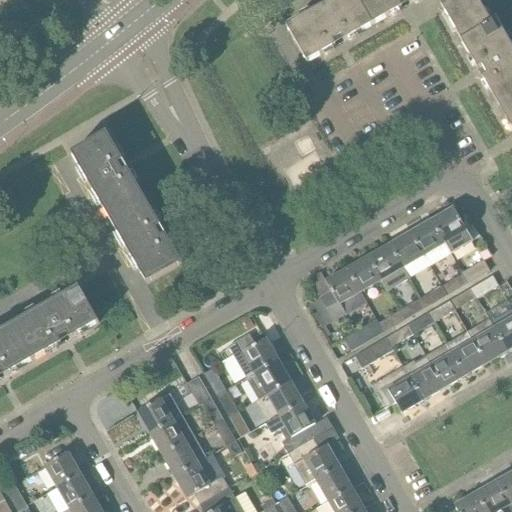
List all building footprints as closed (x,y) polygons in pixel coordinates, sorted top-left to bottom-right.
[(511,47),(497,21),(491,24),(477,0),(337,0),(287,29),(308,64),(340,46),(372,27),(404,9),(419,0),(452,0),(441,6),(461,41),(499,108),(511,130),(511,47)] [(147,286),(183,265),(145,200),(107,135),(72,155),(109,220),(147,286)] [(453,255),(473,243),(454,209),(433,222),(453,255)] [(451,256),(453,255),(433,222),(411,234),(425,258),(446,246),(451,256)] [(404,270),(425,258),(411,234),(390,246),(404,270)] [(410,280),(404,270),(390,246),(369,258),(382,283),(388,292),(410,280)] [(362,295),(382,283),(369,258),(348,271),(362,295)] [(463,276),(469,285),(490,272),(484,262),(462,275),(463,276)] [(332,294),(321,300),(308,308),(333,349),(345,342),(335,323),(368,304),(362,295),(348,271),(326,283),(332,294)] [(442,288),(447,297),(469,285),(463,276),(442,288)] [(471,290),(477,300),(499,288),(493,278),(471,290)] [(34,361),(67,343),(100,324),(79,288),(13,326),(0,333),(0,380),(1,380),(34,361)] [(422,300),(427,309),(447,297),(442,288),(422,300)] [(450,302),(456,312),(477,300),(471,290),(450,302)] [(400,313),(406,322),(427,309),(422,300),(400,313)] [(430,315),(435,324),(456,312),(450,302),(430,315)] [(511,312),(491,324),(508,353),(511,351),(511,312)] [(379,325),(384,334),(406,322),(400,313),(379,325)] [(409,327),(414,336),(435,324),(430,315),(409,327)] [(487,366),(508,353),(491,324),(490,325),(489,322),(469,334),(487,366)] [(357,338),(363,347),(384,334),(379,325),(357,338)] [(387,340),(392,349),(414,336),(409,327),(387,340)] [(466,378),(487,366),(469,334),(447,347),(452,355),(466,378)] [(247,380),(279,362),(266,340),(256,346),(250,336),(229,349),(247,380)] [(387,340),(366,352),(353,359),(359,368),(371,361),(392,349),(387,340)] [(445,390),(466,378),(452,355),(431,367),(445,390)] [(267,398),(291,383),(279,362),(247,380),(259,402),(267,398)] [(423,403),(445,390),(431,367),(421,373),(415,362),(405,368),(411,379),(410,380),(423,403)] [(217,397),(226,392),(214,370),(205,376),(217,397)] [(200,408),(203,406),(212,401),(200,379),(187,386),(200,408)] [(402,415),(423,403),(410,380),(389,392),(402,415)] [(265,426),(266,426),(303,405),(291,383),(267,398),(279,418),(265,426)] [(230,420),(239,414),(233,403),(237,400),(230,390),(226,392),(217,397),(230,420)] [(151,435),(183,417),(170,395),(138,414),(151,435)] [(215,428),(225,423),(212,401),(203,406),(215,428)] [(294,466),(320,451),(308,431),(316,426),(303,405),(266,426),(272,436),(285,428),(292,440),(282,446),(294,466)] [(241,439),(250,434),(239,414),(230,420),(241,439)] [(163,457),(195,439),(183,417),(151,435),(163,457)] [(227,448),(236,442),(225,423),(215,428),(227,448)] [(208,459),(207,459),(195,439),(163,457),(175,479),(209,460),(208,459)] [(233,459),(243,454),(236,442),(227,448),(233,459)] [(316,483),(340,468),(328,447),(320,451),(294,466),(307,488),(316,483)] [(57,489),(81,476),(68,455),(45,468),(57,489)] [(202,507),(222,494),(216,483),(220,482),(212,468),(213,467),(209,460),(175,479),(188,500),(195,495),(202,507)] [(328,504),(352,490),(340,468),(316,483),(328,504)] [(511,507),(511,506),(511,474),(498,483),(511,507)] [(70,510),(93,497),(81,476),(57,489),(70,510)] [(477,495),(486,511),(502,511),(511,507),(498,483),(477,495)] [(6,491),(12,502),(21,497),(14,486),(6,491)] [(243,511),(236,499),(230,489),(222,494),(202,507),(205,511),(243,511)] [(332,511),(363,511),(365,511),(352,490),(328,504),(332,511)] [(34,511),(59,511),(46,494),(30,506),(34,511)] [(486,511),(477,495),(455,507),(457,511),(486,511)] [(101,511),(93,497),(70,510),(66,511),(101,511)] [(283,511),(295,511),(288,499),(279,504),(283,511)] [(0,511),(10,511),(6,503),(0,505),(0,511)]
